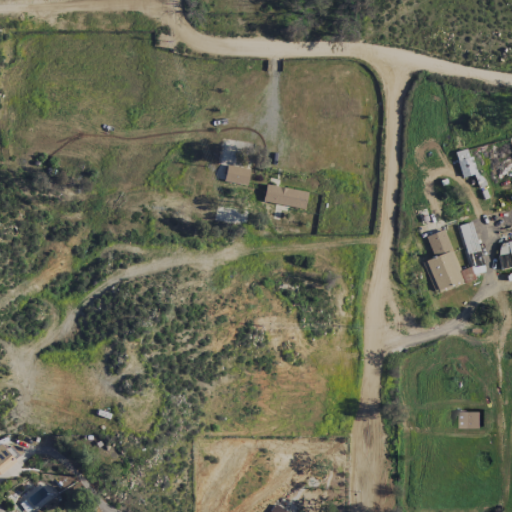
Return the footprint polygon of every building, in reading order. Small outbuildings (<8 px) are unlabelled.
[(454,152),(461,178),(475,174),(467,148),(454,152)] [(249,170),(226,165),(223,181),(246,185),(249,170)] [(307,193),(265,184),(262,201),(303,210),(307,193)] [(479,251),(469,222),(457,226),(467,255),(479,251)] [(425,236),(432,258),(425,261),(436,293),(463,283),(444,230),(425,236)] [(511,240),(498,243),(500,255),(506,254),(507,267),(511,266),(511,240)] [(459,428),(480,428),(480,411),(459,411),(459,428)] [(0,472),(14,462),(6,450),(4,451),(0,444),(0,472)]
